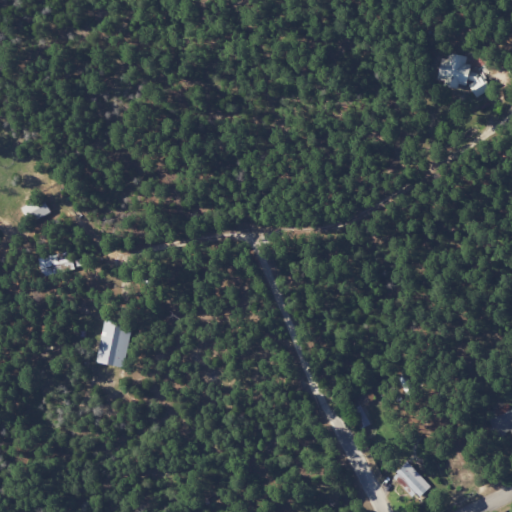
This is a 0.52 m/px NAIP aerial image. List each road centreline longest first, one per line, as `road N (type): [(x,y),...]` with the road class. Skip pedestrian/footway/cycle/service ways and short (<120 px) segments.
road 1 (residential): [(378,176),(262,231),(114,331)]
road 2 (residential): [(382,511),(254,238)]
